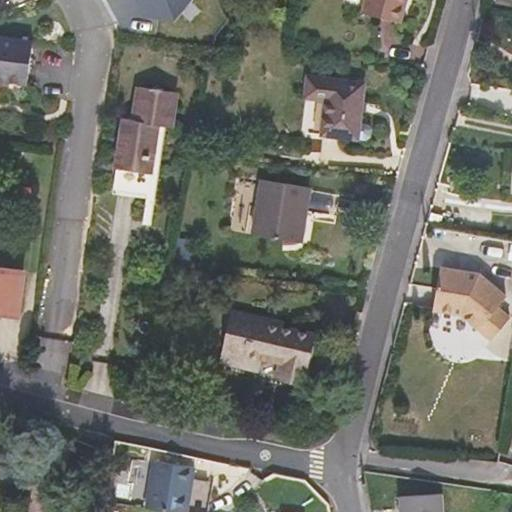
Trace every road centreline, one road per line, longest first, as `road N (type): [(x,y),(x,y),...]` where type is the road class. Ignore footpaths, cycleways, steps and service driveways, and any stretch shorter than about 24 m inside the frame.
road 1 (residential): [(342,467),(464,0)]
road 2 (residential): [(0,395),(342,467)]
road 3 (unknown): [(90,420),(122,209)]
